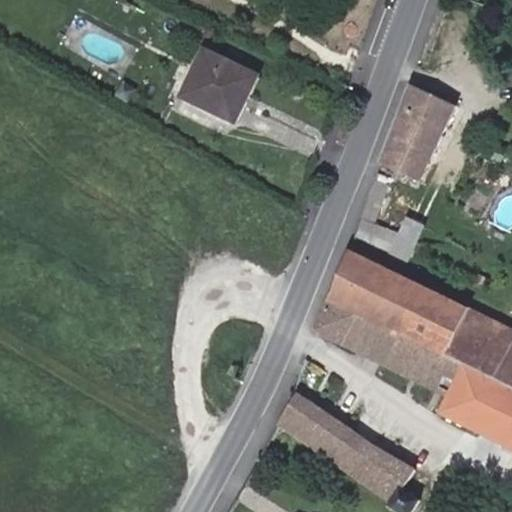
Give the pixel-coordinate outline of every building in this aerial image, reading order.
[(206,51),(194,76),(185,95),(237,121),(258,76),(206,51)] [(414,83),(383,161),(422,180),(458,104),(414,83)] [(374,186),(387,191),(390,182),(377,177),(374,186)] [(356,230),(375,240),(383,225),(376,222),(387,191),(374,186),(356,230)] [(411,259),(429,224),(410,214),(393,250),(411,259)] [(390,228),(383,225),(375,240),(383,243),(390,228)] [(511,328),(349,247),(331,298),(319,328),(349,343),(364,315),(398,332),(384,361),(451,395),(443,410),(511,444),(511,328)] [(489,279),(478,275),(473,286),(485,290),(489,279)] [(384,361),(398,332),(364,315),(349,343),(384,361)] [(366,436),(299,391),(298,394),(281,421),(392,500),(390,504),(403,511),(413,511),(423,498),(409,490),(421,470),(366,436)]
